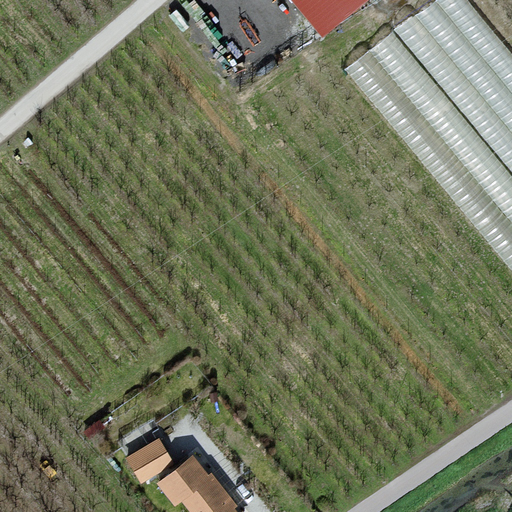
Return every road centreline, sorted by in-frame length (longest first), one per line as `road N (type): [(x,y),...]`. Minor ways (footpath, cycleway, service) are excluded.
road 1 (unclassified): [(0,130),(154,0)]
road 2 (unclassified): [(366,511),(511,412)]
